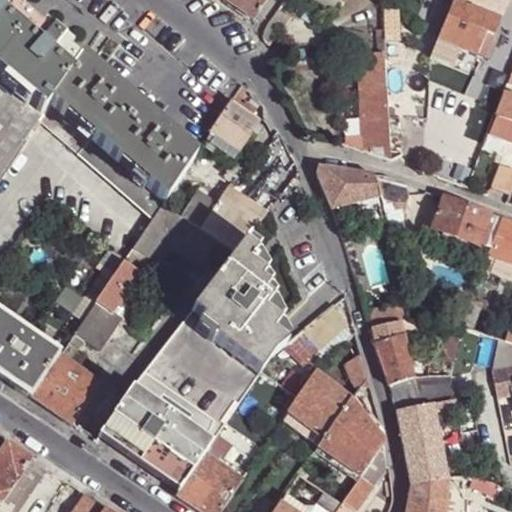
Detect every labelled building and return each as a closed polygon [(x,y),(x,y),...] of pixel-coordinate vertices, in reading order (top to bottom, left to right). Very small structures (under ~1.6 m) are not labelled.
[(0,0),(0,79),(43,115),(50,106),(76,66),(56,49),(48,41),(9,8),(1,2),(0,0)] [(7,0),(2,0),(1,2),(9,8),(13,5),(7,0)] [(220,0),(254,21),(267,0),(220,0)] [(316,0),(331,11),(339,0),(338,0),(316,0)] [(394,0),(385,0),(382,0),(384,40),(396,40),(394,0)] [(466,76),(474,57),(482,34),(490,37),(497,21),(450,2),(426,60),(466,76)] [(13,5),(9,8),(48,41),(52,37),(13,5)] [(265,43),(270,48),(289,19),(277,11),(268,26),(265,29),(263,36),(265,43)] [(482,34),(474,57),(482,60),(490,37),(482,34)] [(48,41),(56,49),(60,45),(52,37),(48,41)] [(102,51),(111,57),(119,45),(110,39),(102,51)] [(396,40),(384,40),(384,61),(400,60),(399,40),(396,40)] [(56,49),(76,66),(79,61),(60,45),(56,49)] [(76,66),(50,106),(162,205),(163,201),(191,161),(79,61),(76,66)] [(0,178),(43,115),(0,79),(0,178)] [(246,91),(242,86),(230,103),(235,107),(238,102),(246,91)] [(390,161),(386,89),(376,90),(370,90),(359,90),(361,123),(362,151),(390,161)] [(511,95),(504,92),(490,129),(511,137),(511,95)] [(235,107),(230,103),(209,134),(213,137),(238,154),(259,123),(250,117),(256,109),(245,102),(243,105),(238,102),(235,107)] [(351,147),(362,151),(361,123),(350,123),(351,147)] [(492,188),(510,194),(511,188),(511,170),(500,166),(492,188)] [(376,200),(378,200),(372,175),(318,168),(316,176),(331,211),(339,209),(372,201),(376,200)] [(372,175),(378,200),(381,199),(388,228),(403,224),(409,197),(406,184),(387,177),(372,175)] [(199,231),(217,242),(235,254),(242,246),(248,239),(266,215),(246,202),(226,190),(215,206),(199,231)] [(184,214),(180,219),(199,231),(215,206),(197,194),(184,214)] [(479,247),(479,245),(489,215),(443,198),(432,229),(479,247)] [(163,201),(162,205),(161,206),(180,219),(184,214),(163,201)] [(180,219),(161,206),(131,249),(148,259),(157,266),(166,254),(176,251),(200,267),(217,242),(199,231),(180,219)] [(339,209),(331,211),(337,226),(344,222),(339,209)] [(370,233),(384,229),(380,210),(367,214),(370,233)] [(491,250),(503,220),(489,215),(479,245),(491,250)] [(511,265),(511,223),(503,220),(491,250),(488,257),(495,260),(511,265)] [(211,343),(246,369),(271,336),(278,327),(263,314),(271,303),(263,297),(267,291),(258,284),(263,278),(250,268),(254,263),(252,261),(255,255),(242,246),(235,254),(190,314),(201,322),(197,327),(214,339),(211,343)] [(148,259),(131,249),(123,262),(139,273),(148,259)] [(105,289),(122,263),(112,256),(95,282),(105,289)] [(488,279),(490,274),(495,260),(488,257),(481,276),(488,279)] [(490,274),(511,281),(511,265),(495,260),(490,274)] [(139,273),(123,262),(122,263),(105,289),(95,304),(110,315),(111,314),(131,284),(139,273)] [(95,304),(105,289),(95,282),(71,316),(81,323),(95,304)] [(131,284),(111,314),(120,320),(122,321),(126,314),(141,291),(131,284)] [(341,320),(349,314),(345,298),(332,308),(341,320)] [(462,327),(472,331),(482,305),(472,301),(462,327)] [(110,315),(95,304),(81,323),(74,335),(80,339),(99,352),(120,320),(111,314),(110,315)] [(406,321),(404,315),(402,307),(365,317),(370,330),(400,322),(406,321)] [(303,332),(319,350),(346,327),(341,320),(332,308),(303,332)] [(126,314),(122,321),(126,324),(130,316),(126,314)] [(130,391),(212,446),(258,378),(246,369),(211,343),(214,339),(197,327),(201,322),(190,314),(130,391)] [(406,321),(413,323),(411,314),(404,315),(406,321)] [(0,378),(30,399),(58,359),(59,356),(0,315),(0,378)] [(408,361),(400,322),(370,330),(379,364),(388,388),(412,381),(409,368),(408,361)] [(458,340),(458,338),(434,330),(430,344),(430,358),(454,362),(458,340)] [(303,332),(294,340),(310,358),(319,350),(303,332)] [(80,339),(74,335),(69,342),(75,346),(80,339)] [(347,342),(354,360),(360,356),(354,335),(347,342)] [(246,369),(258,378),(268,364),(267,363),(285,348),(271,336),(246,369)] [(497,339),(491,372),(497,403),(511,400),(511,395),(511,394),(511,344),(504,341),(497,339)] [(345,366),(356,393),(360,389),(367,379),(360,356),(354,360),(345,366)] [(58,359),(30,399),(70,426),(97,385),(58,359)] [(311,379),(315,374),(315,373),(308,368),(304,374),(311,379)] [(323,441),(351,401),(315,374),(311,379),(287,415),(323,441)] [(396,413),(411,488),(446,480),(459,477),(469,475),(450,377),(428,377),(412,381),(419,409),(396,413)] [(360,389),(369,390),(367,379),(360,389)] [(412,381),(388,388),(393,409),(395,408),(396,413),(419,409),(412,381)] [(101,436),(181,491),(204,457),(212,446),(130,391),(101,436)] [(359,478),(384,441),(351,401),(323,441),(318,450),(359,478)] [(281,423),(318,450),(323,441),(287,415),(281,423)] [(388,465),(384,441),(359,478),(372,488),(388,465)] [(6,444),(0,452),(0,505),(30,460),(6,444)] [(205,458),(218,466),(222,460),(226,455),(214,446),(211,452),(210,451),(205,458)] [(175,499),(195,511),(220,511),(241,482),(218,466),(205,458),(204,457),(181,491),(175,499)] [(30,460),(0,505),(0,511),(18,511),(46,471),(30,460)] [(218,466),(241,482),(245,475),(222,460),(218,466)] [(492,484),(471,474),(466,484),(491,495),(494,492),(490,490),(492,484)] [(459,477),(446,480),(447,487),(460,483),(459,477)] [(280,505),(290,511),(312,511),(324,495),(299,478),(280,505)] [(356,511),(372,488),(359,478),(350,491),(348,495),(342,503),(355,511),(356,511)] [(411,488),(405,511),(445,511),(447,487),(446,480),(411,488)] [(312,511),(335,511),(340,506),(324,495),(312,511)] [(102,511),(104,510),(84,497),(73,511),(102,511)]
